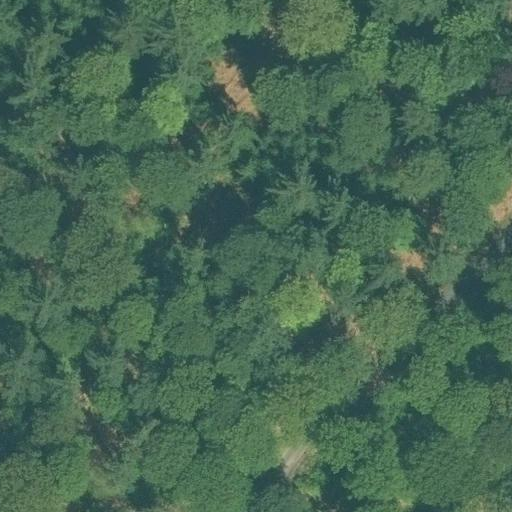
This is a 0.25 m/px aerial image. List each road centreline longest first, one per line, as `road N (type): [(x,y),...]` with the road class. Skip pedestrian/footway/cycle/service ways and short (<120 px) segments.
road 1 (unclassified): [(261,511),(286,460),(511,237)]
road 2 (track): [(265,502),(0,243)]
road 3 (track): [(265,502),(0,509)]
road 4 (track): [(511,505),(265,502)]
